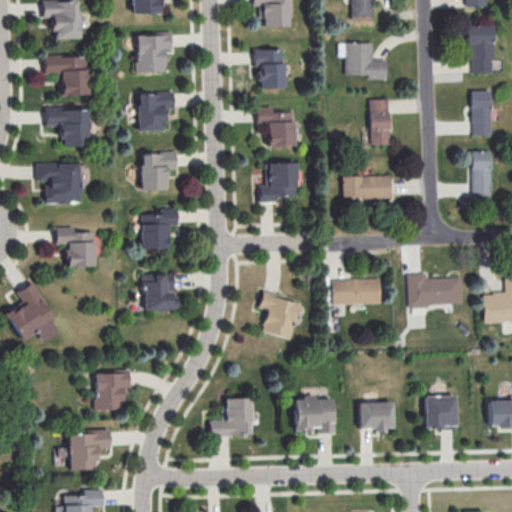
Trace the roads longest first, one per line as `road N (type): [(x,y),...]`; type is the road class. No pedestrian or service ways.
road 1 (residential): [(208,0),(216,310),(150,447),(143,511)]
road 2 (residential): [(145,475),(409,472)]
road 3 (residential): [(436,235),(424,0)]
road 4 (residential): [(511,233),(338,240)]
